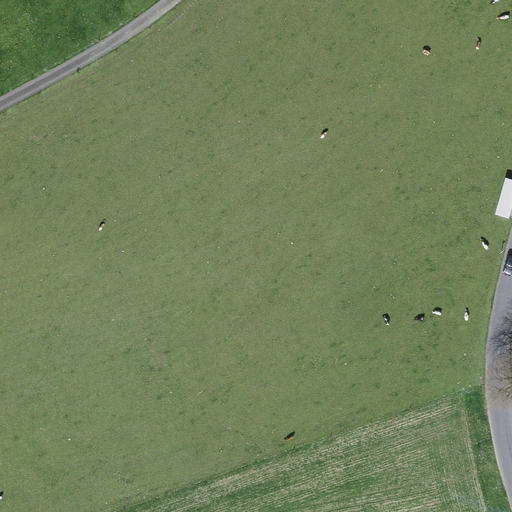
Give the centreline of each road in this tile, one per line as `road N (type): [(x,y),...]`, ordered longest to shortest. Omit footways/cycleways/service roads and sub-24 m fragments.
road 1 (unclassified): [(0,103),(170,0)]
road 2 (tertiary): [(511,462),(498,381),(511,283)]
